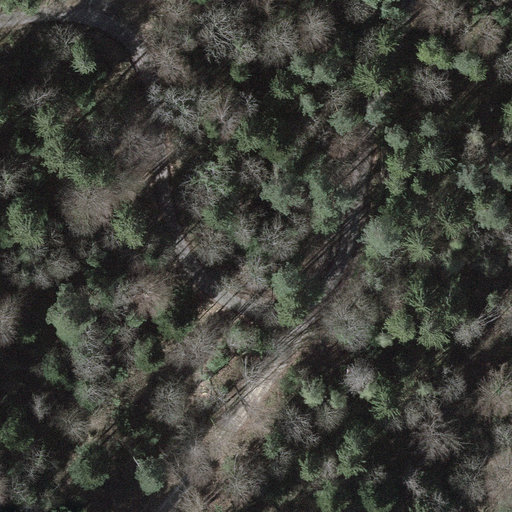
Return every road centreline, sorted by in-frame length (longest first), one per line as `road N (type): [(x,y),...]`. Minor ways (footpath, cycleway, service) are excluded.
road 1 (unclassified): [(410,0),(376,91),(346,270),(327,301),(300,314),(236,302),(194,270),(166,184),(148,67),(132,37),(88,17),(0,18)]
road 2 (track): [(161,511),(244,411),(300,314)]
